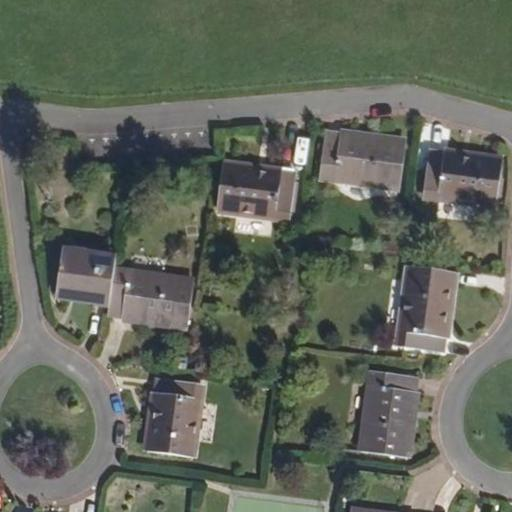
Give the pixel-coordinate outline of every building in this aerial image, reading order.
[(395,184),(402,140),(324,131),(319,173),(395,184)] [(492,202),(498,157),(426,149),(422,193),(492,202)] [(286,215),(292,173),(221,165),(217,206),(286,215)] [(59,252),(56,295),(107,300),(110,271),(111,256),(59,252)] [(440,349),(448,271),(405,267),(396,345),(440,349)] [(185,322),(191,281),(110,271),(107,300),(106,312),(185,322)] [(402,453),(413,375),(369,371),(359,449),(402,453)] [(187,453),(196,382),(154,378),(145,448),(187,453)]
